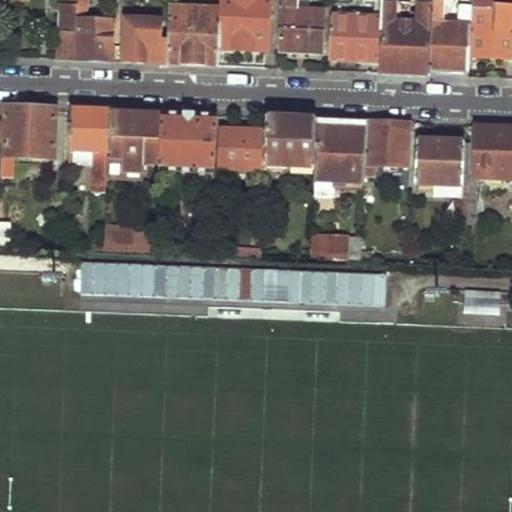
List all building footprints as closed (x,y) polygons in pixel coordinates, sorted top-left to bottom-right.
[(99,62),(113,63),(114,47),(121,48),(122,21),(122,0),(113,0),(112,22),(85,22),(85,15),(78,15),(78,29),(80,29),(79,61),(99,62)] [(78,0),(78,15),(85,15),(88,15),(87,0),(78,0)] [(125,21),(132,21),(132,0),(122,0),(122,21),(125,21)] [(220,0),(220,12),(218,49),(267,51),(270,0),(220,0)] [(281,0),(279,52),(324,54),(325,11),(296,10),(296,0),(281,0)] [(432,0),(432,5),(430,72),(469,74),(471,0),(461,0),(461,26),(443,25),(444,0),(432,0)] [(511,0),(474,0),(473,56),(511,57),(511,34),(511,0)] [(381,2),(378,74),(407,75),(430,76),(430,72),(432,5),(420,4),(420,25),(396,23),(397,3),(381,2)] [(169,40),(168,65),(193,66),(217,67),(218,49),(220,12),(170,9),(169,40)] [(60,14),(58,60),(74,61),(75,29),(78,29),(78,15),(60,14)] [(330,16),(328,60),(374,62),(376,20),(330,16)] [(147,64),(168,65),(169,40),(161,39),(163,22),(132,21),(125,21),(122,63),(147,64)] [(7,107),(2,180),(13,180),(14,157),(54,160),(56,110),(32,109),(7,107)] [(91,167),(91,194),(105,194),(105,179),(106,162),(109,162),(112,112),(97,111),(70,110),(67,152),(68,152),(68,158),(74,157),(74,152),(92,154),(91,167)] [(106,162),(105,179),(120,180),(120,164),(132,165),(133,132),(161,133),(162,114),(135,113),(112,112),(109,162),(106,162)] [(161,133),(158,184),(212,186),(217,116),(187,115),(162,114),(161,133)] [(264,167),(314,170),(317,121),(290,119),(266,118),(266,134),(264,167)] [(314,170),(314,181),(363,183),(364,176),(367,123),(340,121),(317,121),(314,170)] [(367,123),(364,176),(373,177),(374,166),(409,168),(411,125),(386,123),(367,123)] [(478,178),(511,179),(511,128),(476,127),(474,178),(478,178)] [(221,132),(219,169),(263,171),(264,167),(266,134),(221,132)] [(416,142),(414,185),(462,187),(465,144),(461,143),(461,136),(446,135),(446,143),(416,142)] [(68,158),(67,164),(75,165),(75,166),(91,167),(92,154),(74,152),(74,157),(68,158)] [(120,164),(120,180),(131,181),(132,165),(120,164)] [(468,178),(468,189),(477,190),(478,178),(474,178),(468,178)] [(468,197),(466,225),(475,225),(477,190),(468,189),(468,197)] [(457,197),(456,224),(466,225),(468,197),(457,197)] [(310,238),(308,261),(358,263),(359,241),(310,238)] [(89,240),(89,252),(102,252),(103,248),(103,241),(89,240)] [(230,250),(230,258),(258,259),(258,248),(237,247),(233,250),(230,250)] [(77,251),(75,291),(378,304),(379,264),(358,263),(308,261),(258,259),(230,258),(207,257),(154,254),(102,252),(89,252),(77,251)] [(465,315),(500,315),(500,291),(465,290),(465,315)]
